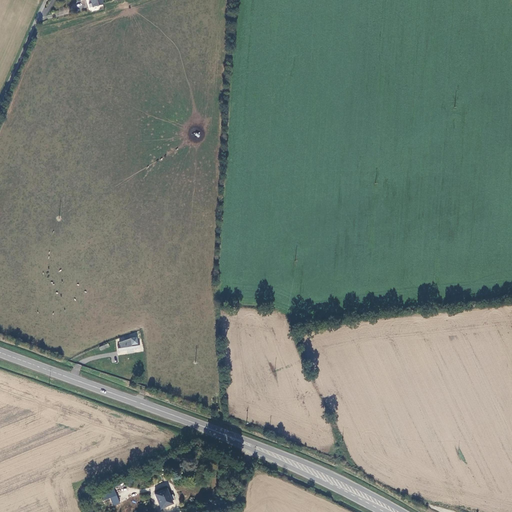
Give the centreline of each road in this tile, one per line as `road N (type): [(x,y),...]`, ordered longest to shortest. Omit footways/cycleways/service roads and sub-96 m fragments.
road 1 (secondary): [(0,353),(242,442)]
road 2 (secondary): [(242,442),(395,511)]
